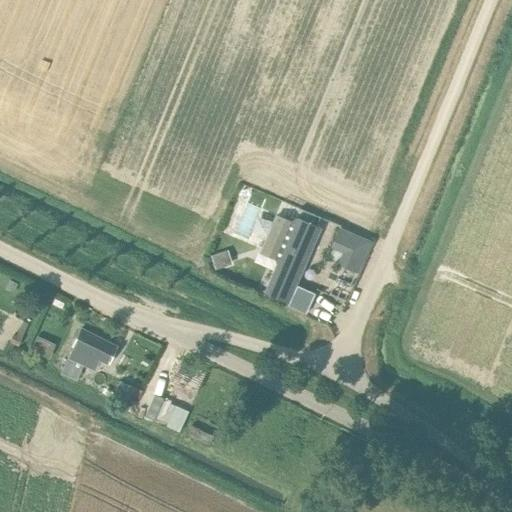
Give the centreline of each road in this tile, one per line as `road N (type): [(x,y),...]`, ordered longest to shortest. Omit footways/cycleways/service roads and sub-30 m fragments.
road 1 (unclassified): [(336,372),(490,0)]
road 2 (unclassified): [(500,502),(164,331)]
road 3 (unclassified): [(500,502),(464,458),(336,372)]
road 4 (unclassified): [(164,331),(0,251)]
road 5 (unclassified): [(164,331),(237,340),(336,372)]
